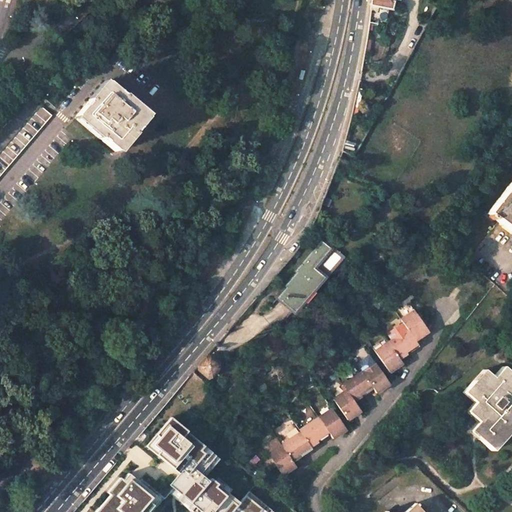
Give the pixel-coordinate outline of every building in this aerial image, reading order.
[(371,0),(370,6),(387,8),(388,0),(371,0)] [(90,99),(76,116),(99,136),(98,137),(115,152),(130,134),(132,135),(146,118),(138,112),(123,99),(124,98),(107,83),(92,100),(90,99)] [(19,87),(0,108),(0,130),(30,97),(19,87)] [(41,106),(0,154),(0,176),(53,117),(41,106)] [(511,181),(487,214),(510,231),(511,229),(511,181)] [(286,295),(282,300),(295,311),(341,258),(321,240),(294,271),(296,273),(285,286),(286,288),(282,292),(286,295)] [(282,292),(278,297),(282,300),(286,295),(282,292)] [(428,331),(413,309),(399,319),(405,327),(414,340),(428,331)] [(414,340),(405,327),(386,341),(396,355),(415,342),(414,340)] [(396,355),(386,341),(385,341),(373,350),(387,371),(400,362),(396,355)] [(210,350),(206,355),(220,367),(224,362),(210,350)] [(194,369),(208,381),(220,367),(206,355),(194,369)] [(387,383),(374,362),(361,371),(370,385),(374,392),(387,383)] [(492,378),(483,370),(463,392),(474,402),(466,411),(477,422),(469,430),(491,451),(510,431),(508,429),(511,423),(511,383),(510,381),(511,378),(511,375),(502,367),(492,378)] [(351,398),(370,385),(361,371),(341,383),(341,384),(345,389),(345,390),(351,398)] [(332,398),(345,417),(358,409),(351,398),(345,390),(345,389),(332,398)] [(344,429),(331,408),(318,416),(327,430),(329,433),(331,437),(343,429),(344,429)] [(317,416),(298,429),(297,429),(299,431),(308,446),(309,445),(329,433),(327,430),(318,416),(317,416)] [(174,417),(152,444),(201,483),(182,506),(189,511),(278,511),(279,511),(250,488),(241,499),(210,475),(224,457),(174,417)] [(290,458),(308,446),(299,431),(280,444),(290,458)] [(267,454),(281,475),(295,466),(290,458),(280,444),(267,454)] [(114,491),(98,510),(100,511),(113,511),(151,511),(165,496),(132,467),(125,475),(123,473),(110,488),(114,491)] [(421,511),(415,503),(404,511),(386,511),(384,511),(421,511)]
